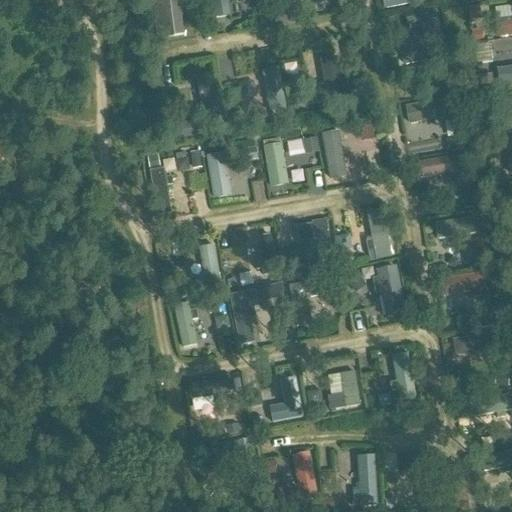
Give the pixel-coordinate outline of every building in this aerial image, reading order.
[(168,0),(150,0),(156,38),(173,36),(168,0)] [(228,0),(210,0),(214,20),(231,18),(228,0)] [(277,0),(280,10),(297,7),(296,0),(277,0)] [(381,0),(384,9),(430,0),(381,0)] [(511,19),(496,22),(498,37),(511,35),(511,19)] [(403,67),(445,58),(439,22),(421,26),(424,44),(400,49),(403,67)] [(326,86),(308,89),(311,106),(346,100),(339,59),(322,62),(326,86)] [(511,68),(496,70),(498,86),(511,84),(511,68)] [(277,69),(262,72),(271,113),(286,110),(277,69)] [(215,75),(198,77),(205,128),(222,125),(215,75)] [(453,99),(406,108),(410,124),(457,115),(453,99)] [(338,133),(322,135),(329,179),(346,177),(338,133)] [(264,146),(263,147),(270,188),(288,185),(281,144),(280,144),(264,146)] [(318,148),(305,151),(309,168),(322,165),(318,148)] [(224,155),(207,158),(214,199),(231,196),(224,155)] [(465,157),(414,165),(416,181),(439,177),(449,176),(467,173),(465,157)] [(305,158),(291,161),(294,173),(308,170),(305,158)] [(163,171),(150,173),(157,217),(171,215),(166,187),(165,179),(163,171)] [(383,212),(367,215),(372,241),(374,252),(376,262),(392,259),(383,212)] [(473,219),(434,225),(436,241),(458,237),(466,236),(475,235),(473,219)] [(327,222),(312,225),(315,241),(317,253),(320,271),(321,271),(335,268),(334,267),(327,222)] [(270,237),(256,240),(260,260),(262,270),(264,278),(277,275),(270,237)] [(214,246),(199,249),(204,275),(205,282),(206,288),(221,285),(214,246)] [(397,270),(378,274),(379,279),(382,295),(387,320),(406,316),(397,270)] [(480,276),(438,283),(441,300),(468,295),(480,292),(483,292),(480,276)] [(318,284),(291,289),(298,327),(311,325),(306,299),(321,296),(318,284)] [(244,294),(230,297),(240,346),(254,344),(249,319),(244,294)] [(275,323),(271,303),(254,306),(258,327),(275,323)] [(189,306),(174,309),(183,350),(197,347),(192,321),(190,312),(189,306)] [(497,333),(452,341),(455,358),(482,353),(495,350),(500,350),(497,333)] [(408,355),(392,358),(396,383),(398,392),(400,402),(416,399),(408,355)] [(356,373),(341,375),(344,395),(346,409),(361,406),(356,373)] [(285,406),(270,409),(272,424),(303,419),(296,379),(280,382),(285,406)] [(230,380),(189,386),(191,400),(216,397),(227,396),(232,395),(230,380)] [(508,397),(467,405),(470,419),(495,415),(503,413),(511,412),(508,397)] [(251,441),(221,447),(224,461),(238,458),(242,477),(257,474),(251,441)] [(511,453),(480,459),(483,473),(503,469),(511,467),(511,453)] [(309,454),(293,458),(302,503),(318,500),(309,454)] [(376,458),(359,459),(361,492),(361,501),(362,507),(378,506),(376,458)] [(429,460),(414,463),(421,508),(436,505),(429,460)]
